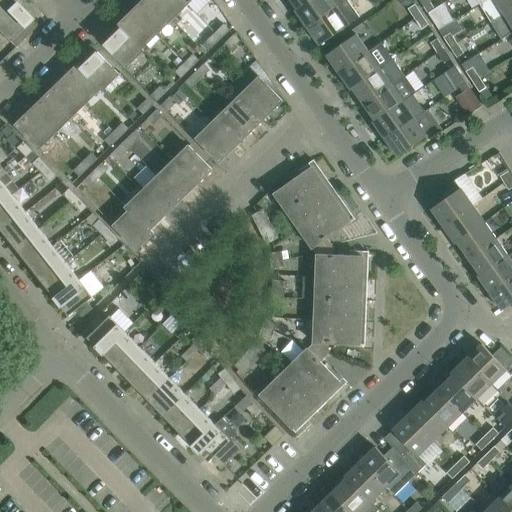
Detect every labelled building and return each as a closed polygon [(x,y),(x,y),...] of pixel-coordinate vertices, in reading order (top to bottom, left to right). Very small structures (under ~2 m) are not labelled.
[(18,0),(0,0),(0,17),(15,2),(16,3),(18,0)] [(172,19),(153,0),(143,0),(133,10),(156,34),(172,19)] [(188,3),(184,0),(153,0),(172,19),(188,3)] [(184,0),(188,3),(198,13),(211,0),(184,0)] [(298,9),(310,0),(291,0),(298,8),(298,9)] [(308,27),(346,0),(310,0),(298,9),(298,8),(296,10),(308,27)] [(359,17),(347,0),(346,0),(308,27),(320,44),(349,24),(359,17)] [(435,8),(429,0),(419,0),(428,12),(435,8)] [(492,22),(511,9),(511,0),(487,0),(481,4),(492,22)] [(0,30),(9,39),(15,46),(37,25),(31,18),(16,3),(15,2),(0,17),(0,30)] [(415,19),(422,14),(415,4),(408,8),(415,19)] [(441,18),(435,8),(428,12),(435,22),(441,18)] [(511,9),(492,22),(502,39),(511,33),(511,9)] [(156,34),(133,10),(117,26),(120,30),(121,29),(140,49),(142,48),(156,34)] [(428,24),(422,14),(415,19),(422,29),(428,24)] [(221,38),(230,30),(224,24),(216,32),(221,38)] [(439,29),(439,30),(450,47),(457,42),(446,25),(439,29)] [(121,29),(120,30),(105,44),(126,66),(143,49),(142,48),(140,49),(121,29)] [(212,47),(221,38),(216,32),(206,41),(212,47)] [(240,40),(234,34),(225,43),(231,49),(240,40)] [(327,54),(339,72),(368,51),(356,34),(327,54)] [(444,48),(438,38),(431,43),(437,53),(444,48)] [(368,51),(339,72),(351,89),(353,88),(353,87),(380,68),(392,59),(381,42),(368,51)] [(464,52),(457,42),(450,47),(457,57),(464,52)] [(451,58),(444,48),(437,53),(444,63),(451,58)] [(98,51),(83,66),(82,67),(102,87),(100,88),(102,90),(119,73),(98,51)] [(199,60),(193,54),(184,63),(190,69),(199,60)] [(480,77),(474,67),(480,63),(475,56),(461,63),(466,71),(473,81),(480,77)] [(82,67),(83,66),(79,63),(63,79),(86,102),(100,88),(102,87),(82,67)] [(190,69),(184,63),(175,71),(181,77),(190,69)] [(209,70),(204,64),(203,64),(194,73),(200,79),(209,70)] [(467,82),(460,72),(455,65),(444,73),(449,80),(453,77),(460,87),(467,82)] [(392,84),(380,68),(353,87),(353,88),(364,104),(392,84)] [(200,79),(194,73),(185,81),(191,87),(200,79)] [(260,76),(244,92),(267,115),(282,100),(260,76)] [(392,84),(364,104),(376,120),(403,101),(416,92),(404,76),(392,84)] [(486,87),(480,77),(473,81),(479,91),(486,87)] [(86,102),(63,79),(47,94),(70,118),(86,102)] [(482,106),(473,92),(467,82),(460,87),(466,97),(462,99),(471,113),(482,106)] [(157,101),(166,92),(160,86),(151,95),(157,101)] [(180,90),(172,97),(176,102),(178,104),(186,96),(180,90)] [(267,115),(244,92),(228,107),(251,131),(267,115)] [(70,118),(47,94),(31,109),(54,133),(70,118)] [(172,97),(171,97),(170,96),(161,105),(167,111),(176,102),(172,97)] [(144,114),(153,105),(147,99),(138,108),(144,114)] [(386,138),(415,118),(403,101),(376,120),(374,121),(386,138)] [(251,131),(228,107),(212,123),(235,146),(251,131)] [(54,133),(31,109),(16,125),(39,148),(54,133)] [(154,124),(163,115),(157,109),(148,118),(154,124)] [(430,112),(417,121),(415,118),(386,138),(398,156),(426,136),(428,139),(442,129),(430,112)] [(120,137),(129,128),(123,122),(114,131),(120,137)] [(235,146),(212,123),(196,138),(219,162),(235,146)] [(120,137),(114,131),(105,140),(111,146),(120,137)] [(139,139),(133,133),(124,141),(130,147),(139,139)] [(13,134),(6,139),(14,148),(21,143),(13,134)] [(26,156),(32,150),(23,141),(17,147),(26,156)] [(121,156),(130,147),(124,141),(115,150),(121,156)] [(189,145),(173,160),(196,184),(212,169),(189,145)] [(92,152),(82,162),(88,168),(98,158),(92,152)] [(47,166),(39,157),(33,163),(41,172),(47,166)] [(196,184),(173,160),(158,176),(180,199),(196,184)] [(287,211),(329,182),(314,160),(298,171),(301,175),(274,193),(287,211)] [(80,176),(88,168),(82,162),(74,170),(80,176)] [(108,169),(102,163),(93,172),(98,178),(108,169)] [(56,175),(47,166),(41,172),(50,181),(56,175)] [(505,182),(511,177),(511,171),(511,169),(500,175),(505,182)] [(90,186),(98,178),(93,172),(84,180),(90,186)] [(180,199),(158,176),(142,191),(165,215),(180,199)] [(0,204),(13,194),(0,178),(0,204)] [(444,225),(473,205),(461,187),(461,188),(455,180),(436,193),(441,201),(431,208),(444,225)] [(300,229),(342,200),(329,182),(287,211),(300,229)] [(78,197),(69,188),(63,194),(72,203),(78,197)] [(165,215),(142,191),(126,207),(129,210),(149,230),(150,229),(165,215)] [(13,194),(0,204),(0,227),(2,230),(26,211),(13,194)] [(87,206),(78,197),(72,203),(81,212),(87,206)] [(355,218),(342,200),(300,229),(317,254),(332,245),(327,238),(355,218)] [(457,241),(485,222),(473,205),(444,225),(456,243),(458,241),(457,241)] [(263,209),(257,212),(252,215),(259,229),(271,223),(263,209)] [(129,210),(114,225),(137,249),(154,232),(150,229),(149,230),(129,210)] [(26,211),(2,230),(15,247),(39,228),(26,211)] [(108,228),(99,219),(93,225),(102,234),(108,228)] [(469,257),(497,238),(485,222),(457,241),(458,241),(469,257)] [(278,237),(271,223),(259,229),(267,243),(278,237)] [(39,228),(15,247),(29,264),(53,245),(39,228)] [(117,237),(108,228),(102,234),(111,243),(117,237)] [(508,255),(497,238),(469,257),(480,274),(481,274),(508,255)] [(53,245),(29,264),(42,281),(66,262),(53,245)] [(332,255),(332,245),(317,254),(316,276),(368,278),(369,252),(349,251),(349,255),(332,255)] [(282,251),(270,253),(269,253),(271,261),(283,259),(282,251)] [(490,292),(511,277),(511,260),(508,255),(481,274),(480,274),(478,275),(490,292)] [(285,267),(283,259),(271,261),(272,269),(285,267)] [(66,262),(42,281),(55,298),(79,279),(66,262)] [(367,300),(368,278),(316,276),(315,298),(367,300)] [(511,277),(490,292),(503,310),(511,302),(511,277)] [(79,279),(55,298),(69,316),(77,310),(82,316),(92,308),(87,302),(93,297),(79,279)] [(286,281),(274,279),(273,279),(271,295),(284,297),(286,281)] [(282,313),(284,297),(271,295),(269,311),(282,313)] [(366,322),(367,300),(315,298),(315,320),(366,322)] [(179,309),(171,299),(165,304),(172,314),(179,309)] [(187,319),(179,309),(172,314),(180,324),(187,319)] [(94,330),(87,336),(103,353),(125,331),(109,315),(104,321),(98,315),(88,324),(94,330)] [(277,324),(267,319),(266,318),(262,326),(274,331),(277,324)] [(365,344),(366,322),(315,320),(314,342),(328,353),(329,343),(365,344)] [(271,339),(274,331),(262,326),(259,333),(271,339)] [(125,331),(103,353),(118,368),(140,347),(125,331)] [(198,334),(192,339),(200,349),(206,344),(198,334)] [(266,349),(256,341),(245,353),(255,361),(266,349)] [(320,361),(328,353),(314,342),(292,364),(328,400),(347,382),(333,368),(330,371),(320,361)] [(492,384),(511,363),(511,358),(502,346),(493,355),(482,343),(466,358),(492,384)] [(214,354),(206,344),(200,349),(207,359),(214,354)] [(140,347),(118,368),(133,384),(155,362),(140,347)] [(255,361),(245,353),(235,365),(244,374),(255,361)] [(492,384),(466,358),(451,373),(453,374),(477,398),(492,384)] [(155,362),(133,384),(148,399),(170,378),(155,362)] [(328,400),(292,364),(276,379),(312,416),(328,400)] [(225,368),(219,373),(226,383),(233,378),(225,368)] [(453,374),(439,388),(462,412),(477,398),(453,374)] [(170,378),(148,399),(163,415),(185,393),(170,378)] [(241,388),(233,378),(226,383),(234,393),(241,388)] [(312,416),(276,379),(260,394),(296,431),(312,416)] [(439,388),(425,402),(424,402),(448,426),(462,412),(439,388)] [(185,393),(163,415),(178,430),(200,409),(185,393)] [(253,402),(247,395),(238,404),(244,411),(247,408),(253,402)] [(424,402),(425,402),(423,400),(408,415),(433,440),(448,426),(424,402)] [(262,411),(253,402),(247,408),(256,417),(262,411)] [(200,409),(178,430),(193,446),(215,424),(200,409)] [(419,455),(433,440),(408,415),(393,430),(408,445),(400,453),(400,454),(418,472),(427,463),(419,455)] [(215,424),(193,446),(209,462),(212,459),(221,469),(225,464),(226,464),(244,447),(233,436),(236,432),(222,418),(215,424)] [(490,441),(499,433),(493,427),(485,435),(490,441)] [(482,450),(490,441),(485,435),(476,444),(482,450)] [(400,454),(400,453),(393,446),(384,455),(376,446),(360,461),(386,487),(394,495),(418,472),(400,454)] [(500,451),(495,446),(486,454),(492,460),(500,451)] [(483,468),(492,460),(486,454),(477,462),(483,468)] [(461,470),(470,461),(464,455),(455,464),(461,470)] [(386,487),(360,461),(345,476),(347,478),(347,477),(371,501),(386,487)] [(461,470),(455,464),(447,472),(453,478),(461,470)] [(471,480),(466,474),(457,482),(463,488),(471,480)] [(376,511),(379,509),(371,501),(347,477),(347,478),(333,491),(353,511),(376,511)] [(511,480),(509,477),(495,492),(500,497),(511,509),(511,480)] [(454,497),(463,488),(457,482),(448,491),(454,497)] [(353,511),(333,491),(318,506),(324,511),(353,511)] [(511,511),(511,509),(500,497),(485,511),(486,511),(511,511)] [(417,501),(408,510),(409,511),(417,511),(423,507),(417,501)]
